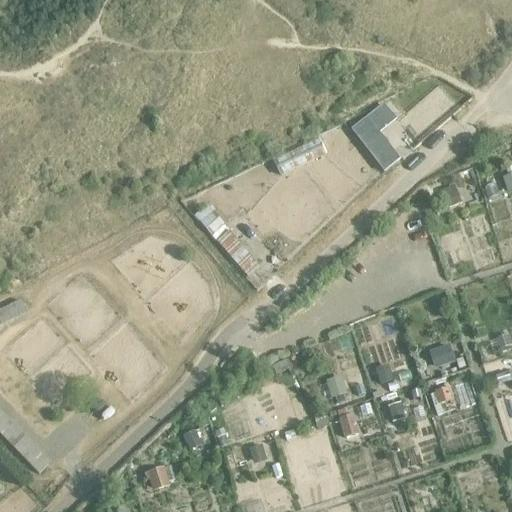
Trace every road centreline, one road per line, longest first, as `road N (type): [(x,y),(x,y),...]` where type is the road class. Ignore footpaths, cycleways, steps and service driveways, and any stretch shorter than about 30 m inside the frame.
road 1 (unclassified): [(486,102),(325,261),(273,307),(233,329),(188,389),(58,511)]
road 2 (unknown): [(259,0),(292,25),(295,43),(416,61),(511,103)]
